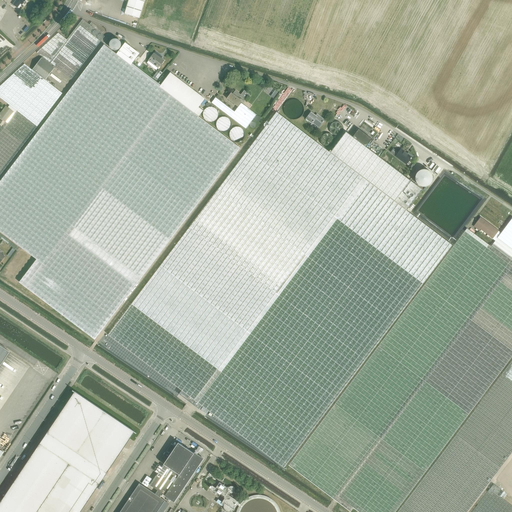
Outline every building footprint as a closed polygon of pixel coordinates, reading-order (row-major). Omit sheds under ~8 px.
[(14,0),(15,0),(12,5),(16,8),(20,4),(21,5),(24,0),(14,0)] [(139,18),(143,0),(127,0),(124,13),(139,18)] [(0,175),(62,93),(49,83),(51,80),(47,77),(55,67),(71,80),(105,36),(101,34),(103,31),(91,22),(89,25),(82,19),(67,39),(58,33),(36,53),(42,57),(32,70),(24,64),(0,86),(0,97),(9,105),(17,111),(7,123),(3,128),(0,125),(0,175)] [(132,63),(139,53),(125,42),(116,54),(131,65),(132,63)] [(94,339),(240,148),(194,113),(205,99),(170,72),(161,85),(132,63),(131,65),(116,54),(104,45),(0,181),(0,231),(36,259),(19,282),(94,339)] [(164,61),(154,53),(148,61),(158,68),(164,61)] [(186,70),(185,68),(185,67),(184,67),(183,66),(182,65),(181,65),(179,65),(178,66),(177,66),(176,68),(176,69),(176,70),(176,72),(177,73),(177,74),(178,75),(180,75),(181,75),(182,75),(184,74),(184,73),(185,72),(185,71),(186,70)] [(276,91),(276,90),(276,88),(275,86),(274,85),(273,84),(271,83),(269,83),(267,83),(265,83),(264,84),(262,85),(261,86),(260,88),(260,89),(260,91),(260,92),(260,94),(261,95),(262,97),(263,98),(265,99),(266,99),(268,99),(270,99),(271,99),(272,98),(274,97),(275,96),(276,95),(276,93),(276,91)] [(237,100),(240,97),(246,101),(250,95),(244,90),(241,95),(235,91),(233,94),(231,93),(227,98),(229,99),(228,100),(234,104),(235,103),(237,105),(239,102),(237,100)] [(299,101),(299,99),(298,97),(297,95),(296,93),(294,92),(292,91),(291,91),(289,91),(287,91),(286,91),(284,92),(282,93),(281,95),(280,97),(279,99),(279,101),(279,103),(280,104),(281,106),(282,108),(283,109),(285,110),(287,110),(289,110),(291,110),(293,110),(294,109),(296,108),(297,106),(298,105),(299,103),(299,101)] [(215,97),(211,103),(245,129),(256,114),(241,103),(234,112),(215,97)] [(265,107),(265,104),(264,103),(264,102),(262,101),(259,100),(258,101),(257,101),(256,101),(255,102),(254,103),(254,104),(253,105),(253,106),(254,109),(254,110),(255,111),(257,112),(258,112),(259,113),(260,113),(262,112),(264,111),(264,110),(265,109),(265,108),(265,107)] [(0,114),(0,117),(7,123),(17,111),(9,105),(7,108),(6,107),(0,114)] [(199,107),(194,113),(199,116),(203,111),(203,110),(200,108),(199,107)] [(406,210),(422,189),(366,147),(352,137),(346,132),(330,153),(277,112),(108,335),(182,390),(179,394),(199,409),(202,406),(284,467),(452,245),(406,210)] [(318,117),(311,112),(306,119),(312,124),(313,122),(319,127),(324,120),(319,116),(318,117)] [(341,121),(330,123),(332,134),(337,133),(337,135),(340,135),(339,128),(342,127),(341,121)] [(372,139),(358,129),(352,137),(366,147),(372,139)] [(405,152),(401,149),(396,155),(398,157),(398,158),(405,164),(408,160),(409,161),(410,159),(411,159),(412,158),(411,158),(412,156),(408,153),(407,154),(405,153),(405,152)] [(416,169),(416,184),(431,185),(432,170),(416,169)] [(394,511),(469,414),(511,356),(511,218),(501,233),(491,247),(467,229),(379,345),(289,465),(350,511),(353,508),(358,511),(394,511)] [(501,233),(485,221),(480,218),(474,226),(479,230),(480,229),(492,238),(495,241),(501,233)] [(0,237),(16,250),(18,247),(0,233),(0,237)] [(0,364),(8,352),(0,345),(0,364)] [(511,360),(502,374),(475,409),(397,511),(466,511),(511,452),(511,360)] [(0,511),(80,511),(84,507),(107,472),(134,432),(75,391),(47,432),(0,502),(0,511)] [(139,483),(119,511),(157,511),(165,500),(160,497),(162,493),(165,495),(165,496),(172,500),(171,500),(174,502),(176,499),(187,482),(187,483),(189,480),(201,462),(203,459),(202,458),(199,456),(197,454),(196,454),(194,453),(195,453),(194,453),(194,452),(194,453),(178,442),(175,447),(171,444),(159,461),(164,464),(150,485),(157,490),(155,494),(139,483)] [(280,511),(281,511),(274,499),(263,495),(253,495),(240,503),(239,501),(230,495),(234,492),(235,489),(223,485),(222,483),(220,482),(216,487),(212,485),(210,487),(216,492),(217,492),(222,496),(221,498),(218,498),(217,502),(229,511),(231,511),(236,508),(236,511),(280,511)] [(493,484),(472,511),(511,511),(511,507),(498,497),(503,491),(493,484)]
